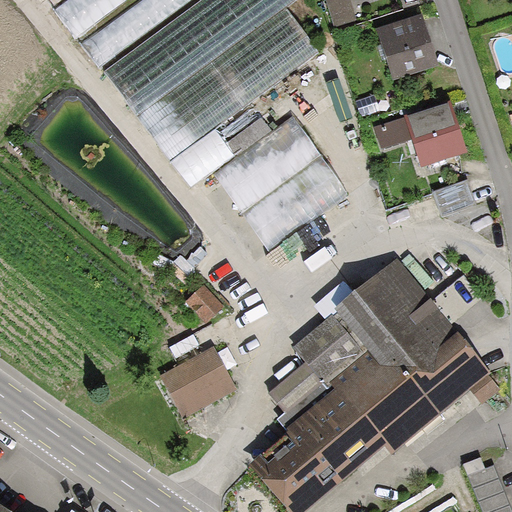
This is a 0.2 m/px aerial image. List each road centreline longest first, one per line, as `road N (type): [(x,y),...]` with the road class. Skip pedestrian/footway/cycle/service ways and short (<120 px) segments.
road 1 (primary): [(169,511),(0,390)]
road 2 (residential): [(511,195),(447,0)]
